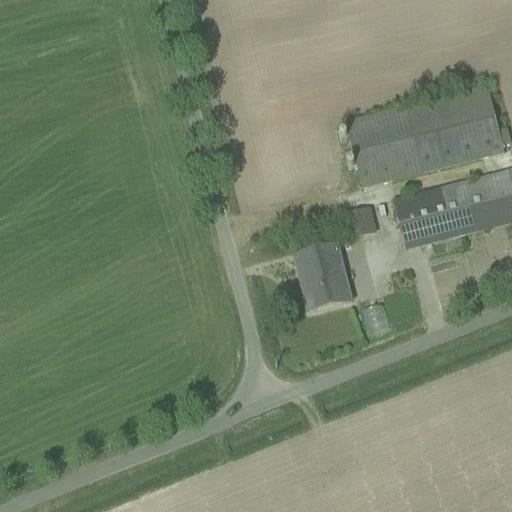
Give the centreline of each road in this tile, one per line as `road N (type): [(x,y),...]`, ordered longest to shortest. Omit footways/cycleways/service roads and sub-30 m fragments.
road 1 (unclassified): [(262,406),(160,0)]
road 2 (unclassified): [(262,406),(511,307)]
road 3 (unclassified): [(17,511),(262,406)]
